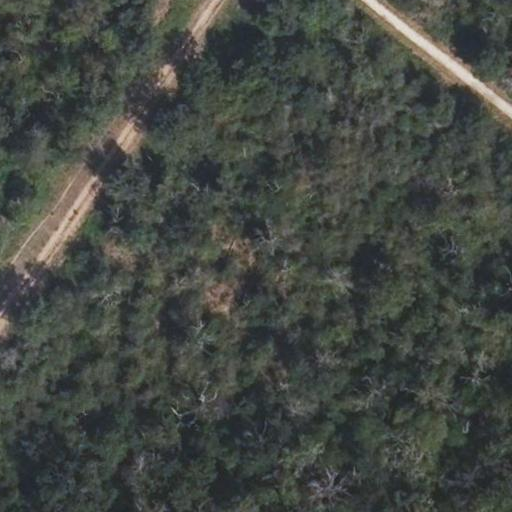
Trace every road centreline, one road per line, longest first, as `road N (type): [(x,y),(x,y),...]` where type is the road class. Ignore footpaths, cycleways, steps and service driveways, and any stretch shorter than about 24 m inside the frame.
road 1 (track): [(224,0),(0,313)]
road 2 (track): [(353,0),(511,121)]
